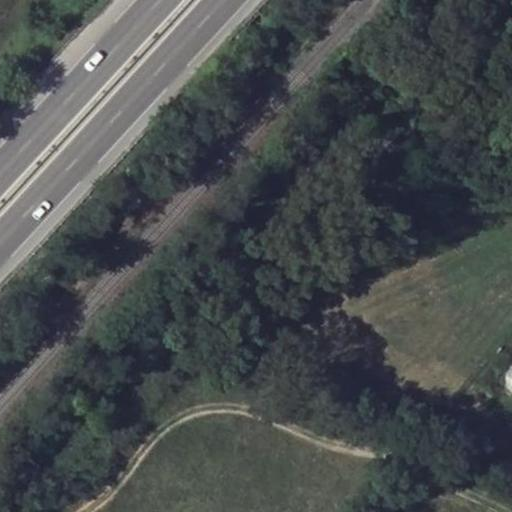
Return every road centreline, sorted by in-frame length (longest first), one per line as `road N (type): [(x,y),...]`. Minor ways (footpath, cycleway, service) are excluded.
road 1 (trunk): [(0,254),(240,0)]
road 2 (trunk): [(159,0),(0,172)]
